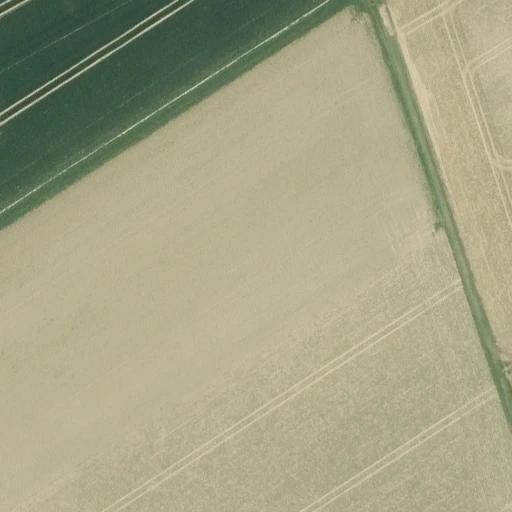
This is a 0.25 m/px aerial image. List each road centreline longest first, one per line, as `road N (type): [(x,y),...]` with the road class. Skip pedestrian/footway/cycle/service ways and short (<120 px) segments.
road 1 (track): [(376,0),(511,414)]
road 2 (track): [(0,223),(344,0)]
